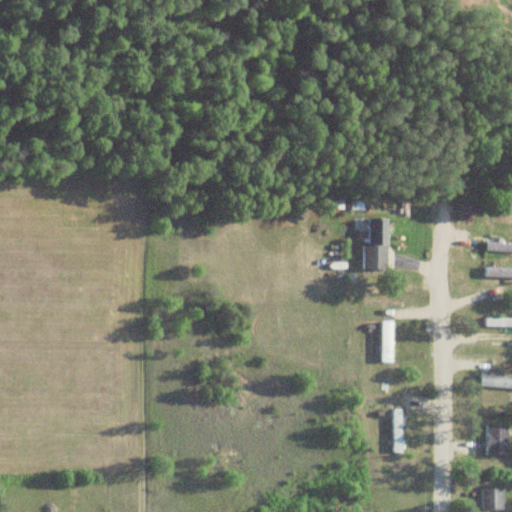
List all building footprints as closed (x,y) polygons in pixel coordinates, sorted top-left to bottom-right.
[(511,224),(511,211),(484,212),(484,225),(511,224)] [(365,246),(361,246),(361,270),(387,269),(386,218),(365,218),(365,246)] [(484,326),(511,325),(511,318),(484,318),(484,326)] [(379,362),(391,362),(391,321),(379,321),(379,362)] [(511,376),(478,375),(478,386),(511,387),(511,376)] [(390,451),(400,451),(400,409),(390,409),(390,451)] [(506,455),(506,425),(484,425),(484,455),(506,455)] [(501,510),(500,487),(479,487),(479,511),(498,511),(499,511),(501,510)]
